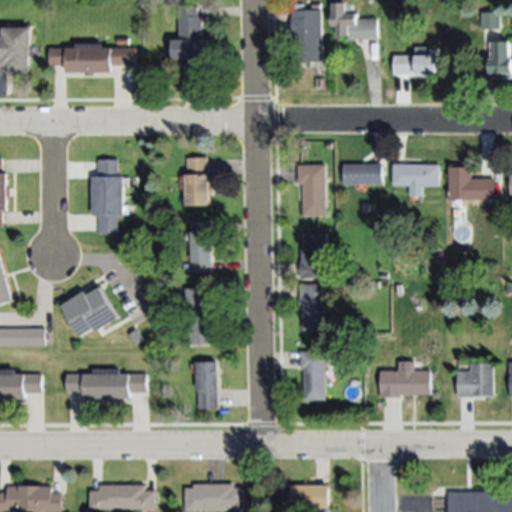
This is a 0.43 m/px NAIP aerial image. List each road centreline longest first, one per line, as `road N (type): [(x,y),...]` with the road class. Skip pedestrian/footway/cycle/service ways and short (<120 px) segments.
road 1 (residential): [(511,122),(0,123)]
road 2 (residential): [(0,448),(511,448)]
road 3 (residential): [(257,448),(252,0)]
road 4 (residential): [(49,123),(50,253)]
